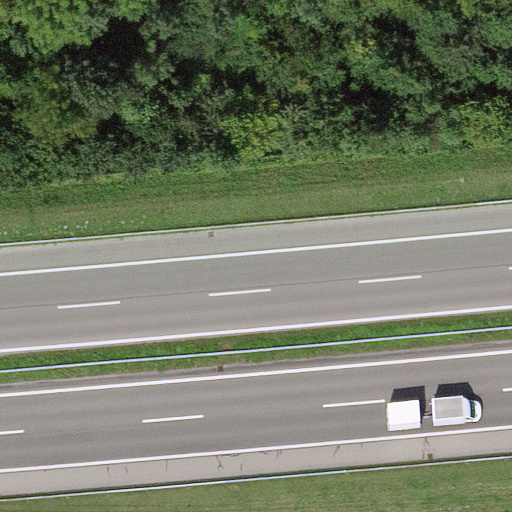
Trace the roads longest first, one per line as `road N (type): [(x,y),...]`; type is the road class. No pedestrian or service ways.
road 1 (motorway): [(0,434),(511,389)]
road 2 (motorway): [(511,268),(0,313)]
